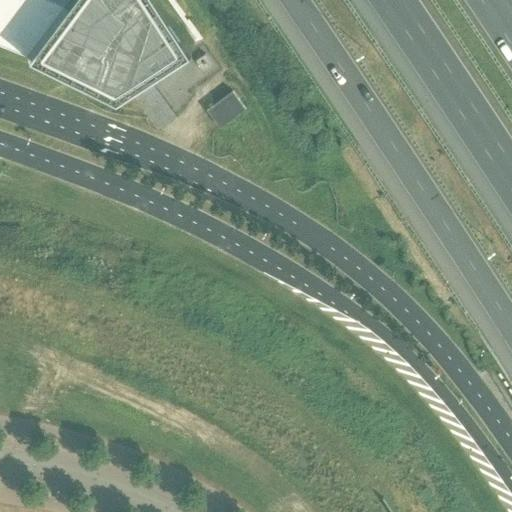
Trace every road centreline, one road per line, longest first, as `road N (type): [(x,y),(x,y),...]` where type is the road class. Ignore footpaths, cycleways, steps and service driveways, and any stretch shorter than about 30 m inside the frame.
road 1 (secondary): [(0,145),(147,201),(302,284),(376,336),(444,403),(511,500)]
road 2 (secondary): [(511,440),(445,351),(316,238),(194,170),(0,93)]
road 3 (motorway): [(293,0),(511,332)]
road 4 (motorway): [(393,0),(511,179)]
road 5 (unclassified): [(166,511),(88,479),(0,461)]
